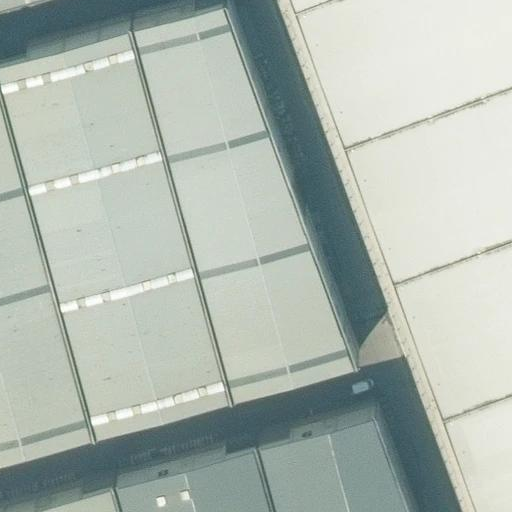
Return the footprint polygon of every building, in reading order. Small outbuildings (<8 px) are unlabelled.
[(232,0),(183,0),(133,13),(233,383),(358,350),(232,0)] [(511,511),(511,0),(295,0),(480,511),(511,511)] [(0,446),(233,383),(133,13),(0,48),(0,446)] [(416,511),(376,398),(114,468),(125,511),(416,511)] [(125,511),(114,468),(0,499),(0,511),(125,511)]
